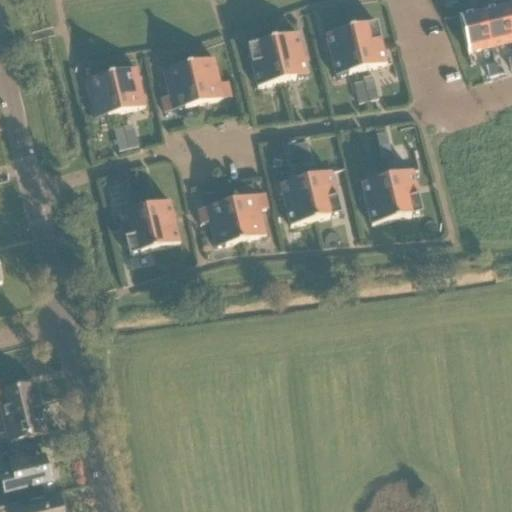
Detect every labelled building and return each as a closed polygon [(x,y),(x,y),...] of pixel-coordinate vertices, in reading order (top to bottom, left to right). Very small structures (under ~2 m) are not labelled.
[(511,43),(504,9),(481,14),(490,51),(511,45),(511,43)] [(460,18),(458,18),(468,58),(469,57),(469,56),(490,51),(481,14),(460,19),(460,18)] [(386,69),(376,26),(351,32),(361,75),(386,69)] [(361,75),(351,32),(325,38),(335,81),(361,75)] [(308,80),(298,37),(272,43),(283,86),(308,80)] [(283,86),(272,43),(247,50),(257,92),(283,86)] [(231,101),(227,86),(220,88),(214,62),(188,68),(198,109),(231,101)] [(495,67),(487,69),(490,81),(498,79),(495,67)] [(198,109),(188,68),(163,74),(169,99),(161,101),(164,116),(198,109)] [(145,111),(136,72),(111,78),(120,117),(145,111)] [(120,117),(111,78),(85,84),(94,123),(120,117)] [(375,91),(365,93),(368,105),(378,103),(375,91)] [(368,105),(365,93),(356,95),(359,107),(368,105)] [(180,122),(166,125),(168,133),(182,130),(180,122)] [(388,148),(386,136),(376,138),(379,150),(388,148)] [(135,138),(126,140),(128,153),(138,150),(135,138)] [(126,140),(116,143),(119,155),(128,153),(126,140)] [(306,146),(297,148),(300,160),(309,158),(306,146)] [(296,148),(288,150),(291,162),(300,160),(297,148),(296,148)] [(412,175),(386,181),(397,223),(422,217),(412,175)] [(341,218),(331,176),(305,182),(315,225),(341,218)] [(141,198),(136,178),(127,180),(131,200),(141,198)] [(386,181),(361,187),(371,229),(397,223),(386,181)] [(315,225),(305,182),(280,188),(290,231),(315,225)] [(253,187),(240,190),(243,200),(255,197),(253,187)] [(215,196),(203,199),(205,209),(217,206),(215,196)] [(268,212),(264,197),(231,205),(240,246),(266,240),(260,214),(268,212)] [(180,248),(170,205),(144,211),(154,254),(180,248)] [(240,246),(231,205),(198,213),(201,228),(209,226),(215,252),(240,246)] [(154,254),(144,211),(119,217),(129,260),(154,254)] [(0,411),(2,422),(41,412),(35,388),(2,396),(0,385),(0,411)] [(41,412),(2,422),(6,435),(0,436),(0,459),(7,458),(17,455),(14,444),(47,436),(41,412)] [(0,479),(5,497),(7,509),(42,501),(40,489),(51,486),(44,459),(27,463),(25,453),(17,455),(7,458),(11,477),(0,479)] [(65,511),(64,504),(60,505),(59,503),(21,511),(65,511)]
